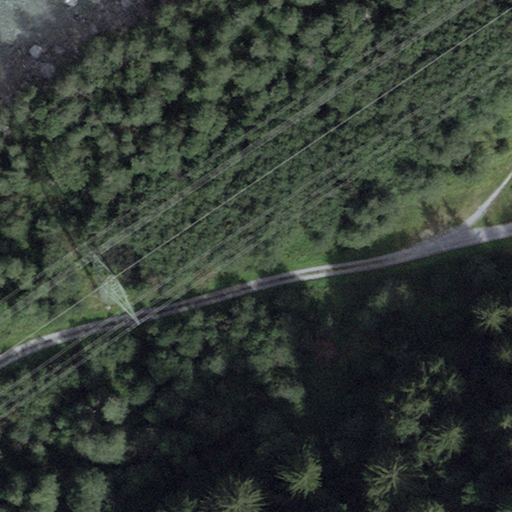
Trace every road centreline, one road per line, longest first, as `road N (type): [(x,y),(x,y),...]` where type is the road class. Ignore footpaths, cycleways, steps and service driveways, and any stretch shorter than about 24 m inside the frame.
road 1 (track): [(0,362),(77,332),(403,255)]
road 2 (track): [(403,255),(511,172)]
